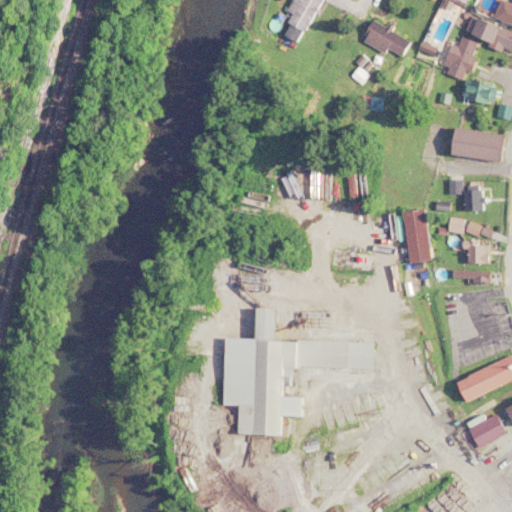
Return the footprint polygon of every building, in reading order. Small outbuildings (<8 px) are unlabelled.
[(296,0),(285,20),(295,25),(291,33),(301,38),(321,0),(296,0)] [(511,30),(476,17),(469,34),(511,50),(511,30)] [(364,37),(402,59),(412,41),(374,19),(364,37)] [(479,41),(457,35),(449,66),(450,66),(448,73),(468,79),(479,41)] [(494,105),(498,85),(468,78),(463,98),(494,105)] [(501,161),(504,134),(455,128),(452,155),(501,161)] [(463,180),(450,180),(450,193),(463,193),(463,180)] [(483,210),(483,187),(466,187),(465,209),(483,210)] [(404,209),(408,261),(431,260),(427,207),(404,209)] [(463,232),(464,218),(451,217),(449,230),(463,232)] [(466,262),(490,262),(490,240),(466,240),(466,262)] [(370,271),(373,253),(333,247),(330,264),(370,271)] [(375,367),(376,341),(276,339),(276,306),(257,306),(255,392),(240,392),(239,433),(282,434),(283,365),(375,367)] [(467,400),(511,378),(511,354),(458,380),(467,400)] [(470,426),(478,446),(507,433),(499,414),(470,426)]
